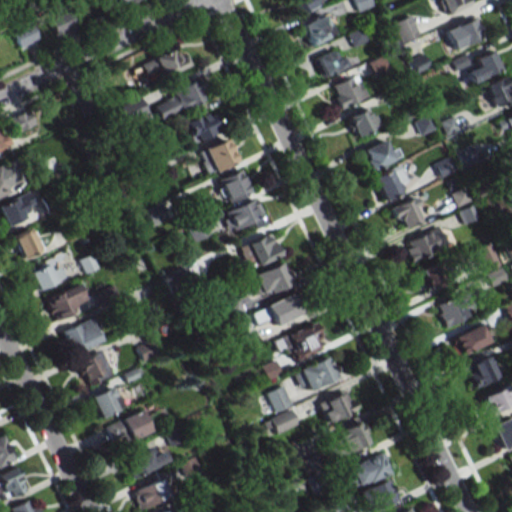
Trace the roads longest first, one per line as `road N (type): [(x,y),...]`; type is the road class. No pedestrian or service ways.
road 1 (residential): [(464,511),(215,0)]
road 2 (residential): [(0,95),(195,0)]
road 3 (residential): [(85,511),(0,335)]
